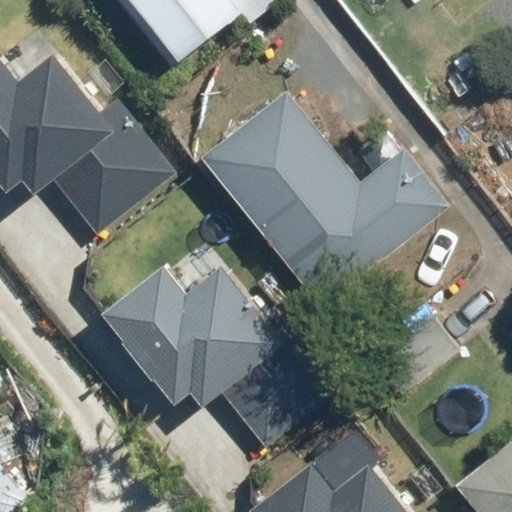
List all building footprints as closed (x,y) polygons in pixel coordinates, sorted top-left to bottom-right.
[(254,8),(247,0),(126,0),(179,66),(254,8)] [(182,159),(88,43),(43,79),(20,50),(0,66),(0,185),(14,203),(55,170),(99,225),(182,159)] [(330,299),(457,205),(415,149),(371,181),(297,87),(214,152),(330,299)] [(349,390),(191,194),(102,265),(259,461),(349,390)] [(410,392),(461,348),(438,321),(387,365),(410,392)] [(511,511),(511,446),(473,477),(501,511),(511,511)] [(0,453),(0,510),(1,511),(8,511),(33,491),(0,453)] [(455,511),(411,456),(365,493),(342,464),(281,511),(455,511)]
